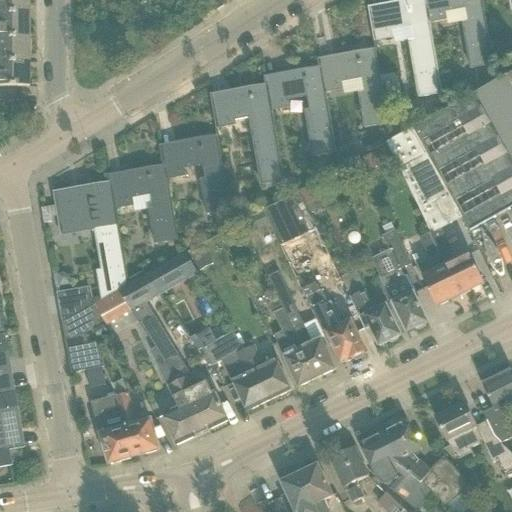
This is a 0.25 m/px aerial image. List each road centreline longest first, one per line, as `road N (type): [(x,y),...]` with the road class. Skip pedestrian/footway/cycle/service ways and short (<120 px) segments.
road 1 (residential): [(186,484),(511,323)]
road 2 (residential): [(70,495),(7,170)]
road 3 (residential): [(280,0),(74,129)]
road 4 (residential): [(74,129),(53,89),(53,0)]
